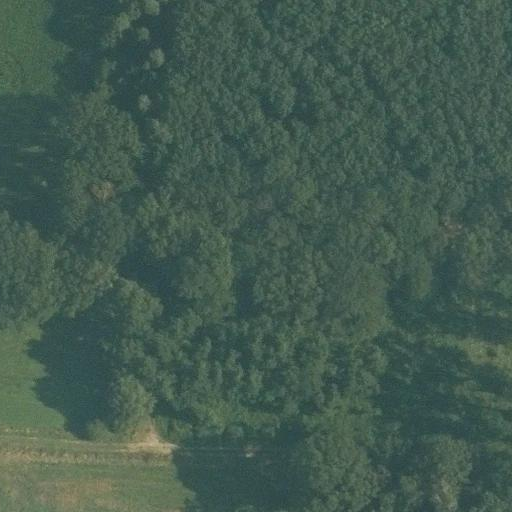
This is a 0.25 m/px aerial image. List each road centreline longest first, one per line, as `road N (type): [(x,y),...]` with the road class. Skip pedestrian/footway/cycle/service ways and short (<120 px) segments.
road 1 (track): [(174,0),(146,450)]
road 2 (track): [(511,456),(146,450)]
road 3 (track): [(146,450),(0,445)]
